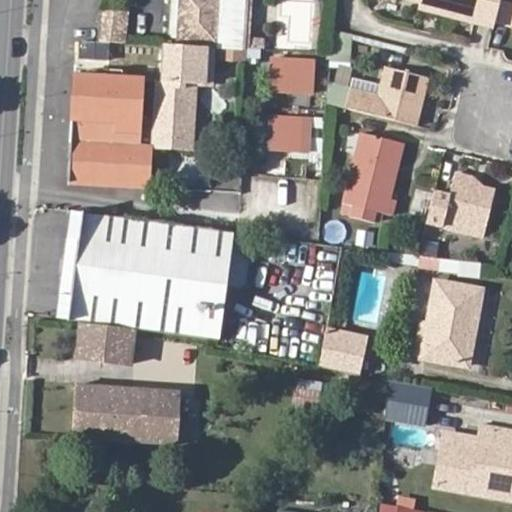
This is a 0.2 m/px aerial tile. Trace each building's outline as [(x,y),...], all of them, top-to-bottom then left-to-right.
[(249,48),(251,0),(169,0),(168,34),(170,38),(177,38),(177,46),(217,47),(249,48)] [(418,0),(418,2),(416,8),(491,28),(493,20),(498,0),(418,0)] [(511,0),(498,0),(493,20),(511,25),(511,0)] [(127,14),(101,11),(97,43),(123,44),(127,14)] [(351,61),(353,33),(333,32),(331,59),(351,61)] [(177,46),(164,45),(163,78),(158,78),(154,149),(195,151),(199,87),(214,87),(217,47),(177,46)] [(288,59),(289,50),(273,49),(273,58),(288,59)] [(313,61),(288,59),(273,58),(271,93),(312,96),(313,61)] [(62,61),(55,181),(150,186),(152,149),(154,149),(158,78),(118,75),(118,64),(62,61)] [(381,118),(422,129),(435,81),(394,67),(386,97),(360,90),(354,111),(381,118)] [(273,107),(273,115),(288,116),(288,107),(273,107)] [(298,117),(310,118),(310,108),(299,108),(298,117)] [(288,116),(273,115),(270,115),(268,152),(309,153),(311,118),(310,118),(298,117),(288,116)] [(400,203),(394,202),(408,147),(368,137),(349,207),(395,219),(400,203)] [(454,199),(437,195),(428,226),(446,231),(448,223),(472,228),(470,237),(487,241),(498,197),(474,191),(476,183),(460,179),(454,199)] [(70,211),(55,321),(69,323),(84,213),(70,211)] [(233,231),(84,213),(69,323),(80,324),(135,331),(220,341),(233,231)] [(448,223),(446,231),(470,237),(472,228),(448,223)] [(421,255),(437,257),(440,249),(423,245),(421,255)] [(391,261),(393,252),(381,250),(379,259),(391,261)] [(421,358),(467,367),(481,289),(435,281),(421,358)] [(135,331),(80,324),(77,358),(131,365),(135,331)] [(359,340),(327,333),(321,367),(352,372),(359,340)] [(293,400),(322,402),(324,381),(295,379),(293,400)] [(424,427),(430,387),(386,379),(384,420),(424,427)] [(73,437),(177,443),(179,406),(180,391),(76,384),(73,437)] [(511,429),(480,424),(477,440),(456,436),(453,456),(437,465),(434,487),(455,490),(511,500),(511,493),(511,429)] [(453,456),(456,436),(443,434),(437,465),(453,456)] [(380,503),(379,511),(422,511),(423,511),(380,503)]
